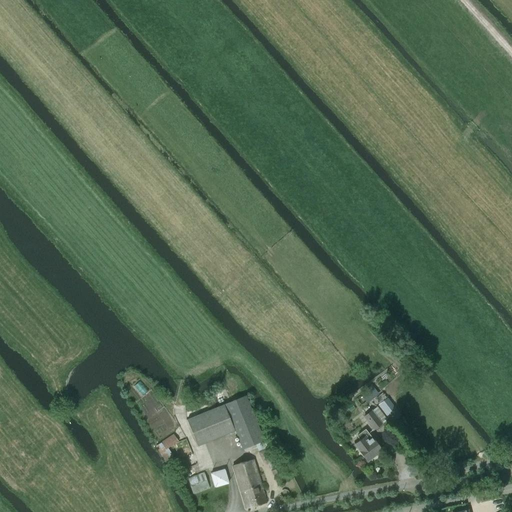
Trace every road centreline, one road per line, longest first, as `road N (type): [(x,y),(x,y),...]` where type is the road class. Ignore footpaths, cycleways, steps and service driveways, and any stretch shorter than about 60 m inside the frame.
road 1 (track): [(45,0),(313,297),(465,431),(485,464)]
road 2 (track): [(190,302),(350,495)]
road 3 (unclassified): [(511,458),(278,511)]
